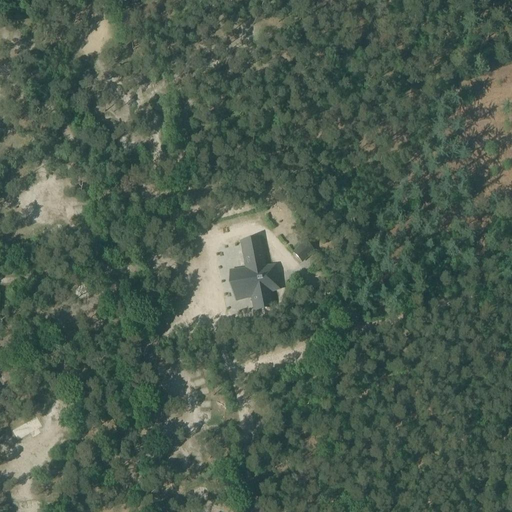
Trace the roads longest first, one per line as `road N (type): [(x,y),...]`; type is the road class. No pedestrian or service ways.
road 1 (track): [(142,0),(246,511)]
road 2 (track): [(181,190),(511,70)]
road 3 (track): [(216,372),(511,284)]
